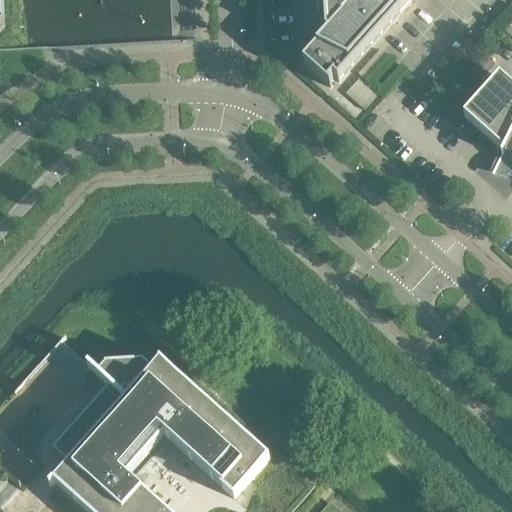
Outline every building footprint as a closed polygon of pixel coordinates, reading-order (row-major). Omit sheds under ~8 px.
[(324,0),(326,35),(329,37),(304,65),(330,89),(332,87),(329,85),(334,79),(339,83),(411,3),(410,2),(409,3),(405,0),(324,0)] [(511,20),(503,31),(511,38),(511,20)] [(511,88),(500,78),(464,118),(492,143),(504,153),(501,158),(511,162),(511,161),(511,88)] [(85,511),(55,484),(50,488),(49,487),(69,465),(53,450),(109,388),(87,369),(89,367),(62,343),(18,392),(33,405),(4,437),(37,468),(9,500),(23,511),(293,511),(315,488),(167,355),(160,362),(270,461),(234,501),(165,438),(128,479),(165,511),(85,511)] [(106,367),(99,375),(89,366),(89,367),(87,369),(109,388),(53,450),(69,465),(49,487),(50,488),(55,484),(85,511),(165,511),(128,479),(165,438),(234,501),(270,461),(160,362),(152,372),(144,364),(106,367)] [(23,511),(9,500),(0,509),(0,511),(23,511)] [(340,511),(330,503),(322,511),(340,511)]
